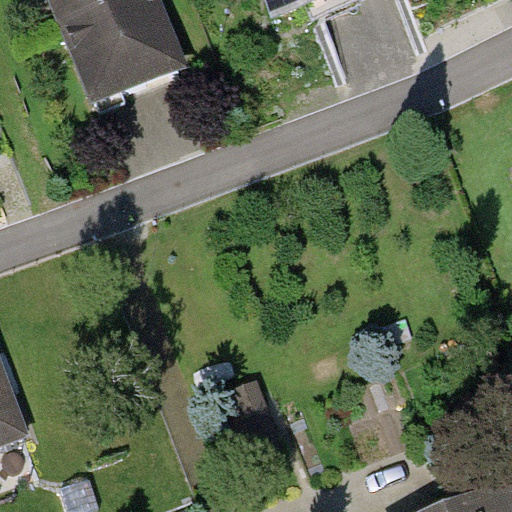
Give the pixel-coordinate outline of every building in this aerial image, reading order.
[(187,65),(159,0),(41,0),(87,107),(187,65)] [(259,0),(268,20),(318,0),(259,0)] [(0,338),(0,468),(44,452),(0,338)] [(257,469),(296,448),(262,383),(223,404),(257,469)] [(508,511),(501,494),(453,511),(508,511)]
